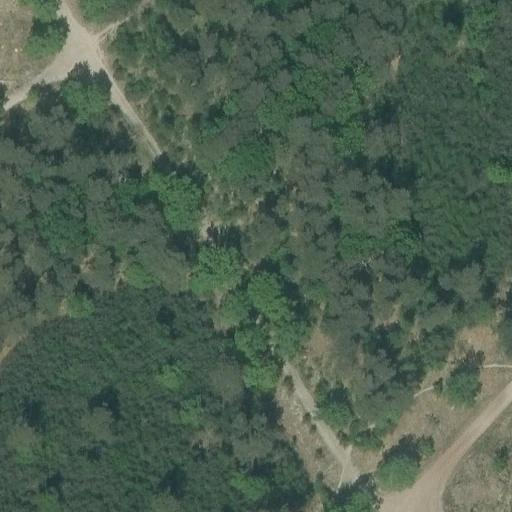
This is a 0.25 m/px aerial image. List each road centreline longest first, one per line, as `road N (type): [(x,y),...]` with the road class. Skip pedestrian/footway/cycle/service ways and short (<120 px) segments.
road 1 (track): [(77,50),(349,466),(405,511)]
road 2 (track): [(327,511),(358,435),(445,377),(511,356)]
road 3 (track): [(383,511),(511,366)]
